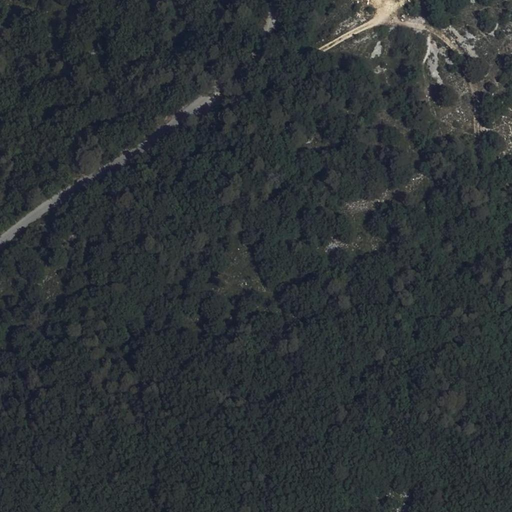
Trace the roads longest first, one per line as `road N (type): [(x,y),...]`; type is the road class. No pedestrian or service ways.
road 1 (unclassified): [(274,0),(263,40),(202,102),(0,242)]
road 2 (track): [(477,133),(462,60),(446,35),(381,16),(281,75),(202,102)]
